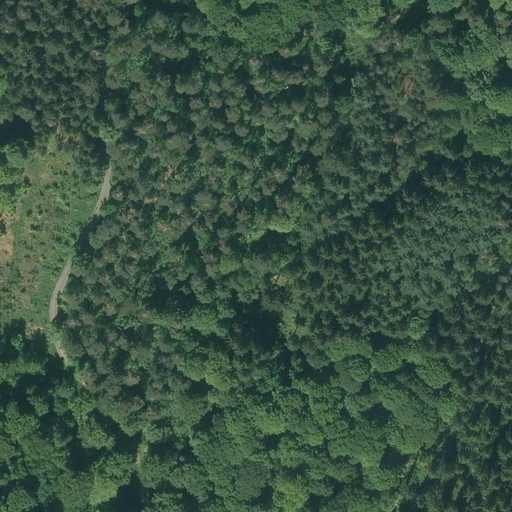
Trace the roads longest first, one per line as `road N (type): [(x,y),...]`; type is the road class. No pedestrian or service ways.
road 1 (track): [(146,511),(131,445),(65,363),(55,331),(63,278),(95,222),(113,44),(136,0)]
road 2 (track): [(185,0),(276,32),(359,28),(457,0)]
road 3 (track): [(0,390),(131,445)]
road 4 (track): [(511,465),(474,487),(399,506)]
